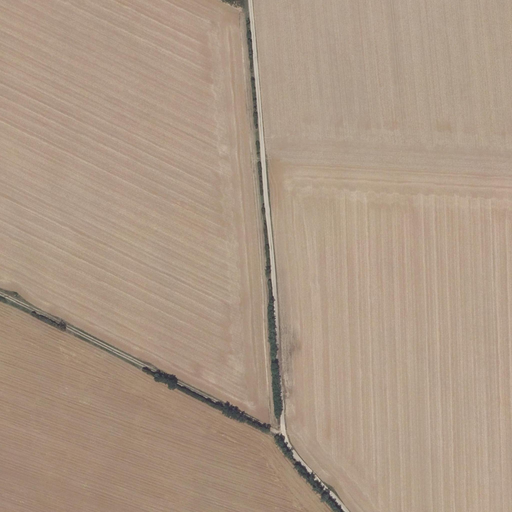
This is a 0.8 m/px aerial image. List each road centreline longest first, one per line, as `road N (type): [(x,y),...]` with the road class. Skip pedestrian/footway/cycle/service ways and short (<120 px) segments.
road 1 (track): [(285,438),(251,0)]
road 2 (track): [(285,438),(0,295)]
